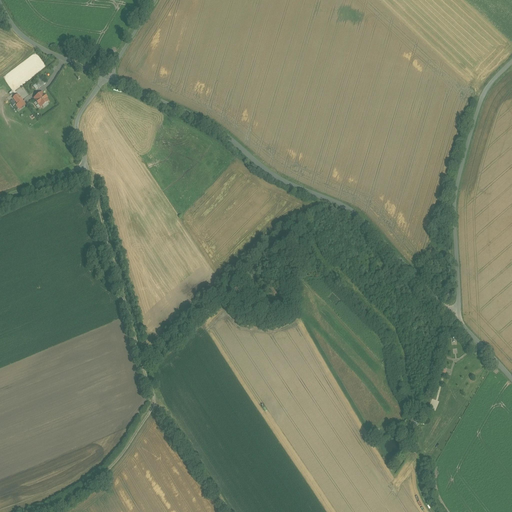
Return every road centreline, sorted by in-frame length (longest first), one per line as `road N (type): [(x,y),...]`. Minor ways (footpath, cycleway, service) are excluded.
road 1 (unclassified): [(105,76),(200,117),(283,180),(356,213),(454,315)]
road 2 (unclassified): [(511,60),(484,91),(455,188),(454,315)]
road 3 (unclassified): [(105,76),(77,120),(87,165),(0,200)]
road 4 (unclassified): [(0,4),(28,41),(105,76)]
